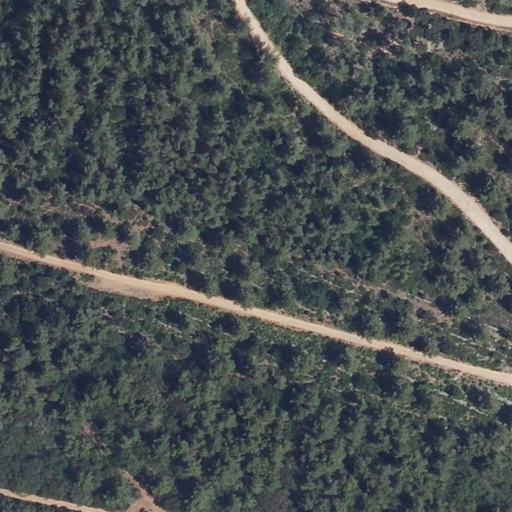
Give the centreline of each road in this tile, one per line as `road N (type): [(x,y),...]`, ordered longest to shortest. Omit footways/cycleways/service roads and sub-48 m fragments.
road 1 (track): [(0,244),(511,381)]
road 2 (track): [(511,257),(453,191),(295,81),(237,0)]
